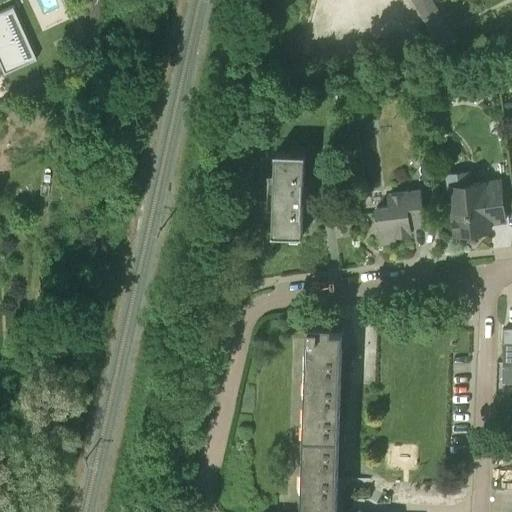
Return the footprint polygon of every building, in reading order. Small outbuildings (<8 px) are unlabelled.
[(414,0),(444,50),(458,42),(432,0),(414,0)] [(0,64),(3,72),(25,62),(2,10),(0,11),(0,64)] [(511,82),(511,70),(498,72),(499,83),(511,82)] [(28,101),(33,112),(53,103),(47,92),(28,101)] [(306,153),(275,152),(273,234),(303,235),(306,153)] [(431,179),(431,165),(421,165),(421,179),(431,179)] [(486,180),(465,182),(446,184),(453,234),(491,229),(489,214),(504,212),(501,183),(488,184),(486,180)] [(388,205),(376,206),(380,243),(396,241),(395,235),(412,233),(411,227),(425,226),(420,189),(387,192),(388,205)] [(366,511),(359,508),(357,511),(336,511),(341,384),(342,346),(331,346),(332,324),(308,323),(302,511),(366,511)] [(511,328),(504,328),(503,364),(502,380),(511,379),(511,328)]
